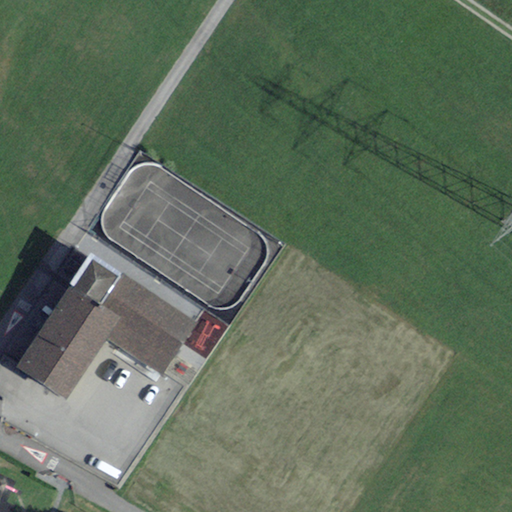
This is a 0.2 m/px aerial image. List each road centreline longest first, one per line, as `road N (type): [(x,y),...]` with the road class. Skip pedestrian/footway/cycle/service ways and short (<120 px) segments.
road 1 (residential): [(0,339),(131,138)]
road 2 (track): [(131,138),(223,0)]
road 3 (unclassified): [(128,511),(0,436)]
